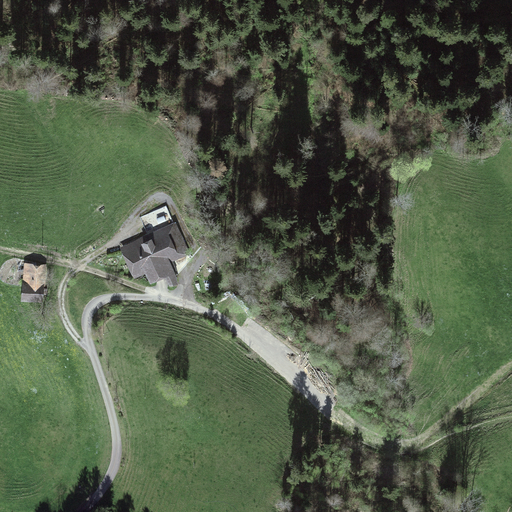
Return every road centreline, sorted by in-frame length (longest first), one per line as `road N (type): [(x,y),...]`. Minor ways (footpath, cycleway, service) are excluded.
road 1 (unclassified): [(83,511),(112,472),(117,447),(87,335),(93,305),(156,298),(226,322)]
road 2 (track): [(226,322),(327,408),(381,441),(425,446),(511,418)]
road 3 (track): [(90,345),(73,334),(61,308),(68,277),(139,228)]
road 4 (track): [(410,444),(511,364)]
